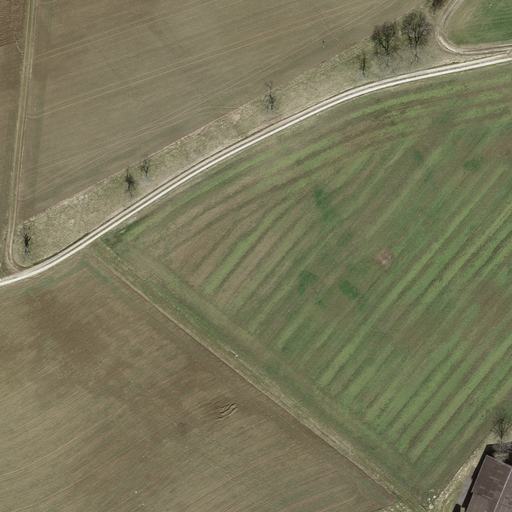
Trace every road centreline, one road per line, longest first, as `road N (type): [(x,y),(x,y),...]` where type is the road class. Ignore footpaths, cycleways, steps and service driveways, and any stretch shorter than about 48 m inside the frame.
road 1 (track): [(0,276),(58,255),(204,160),(372,88),(511,55)]
road 2 (track): [(511,49),(463,53),(440,44),(435,22),(453,0)]
